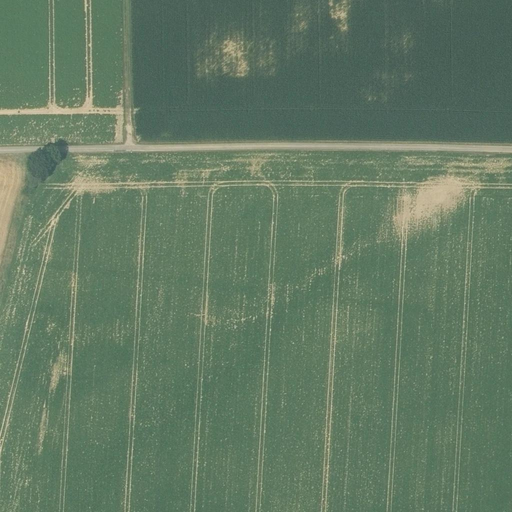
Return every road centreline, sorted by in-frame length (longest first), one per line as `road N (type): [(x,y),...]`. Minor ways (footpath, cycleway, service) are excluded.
road 1 (unclassified): [(511,150),(0,150)]
road 2 (track): [(129,148),(125,0)]
road 3 (track): [(32,149),(0,287)]
